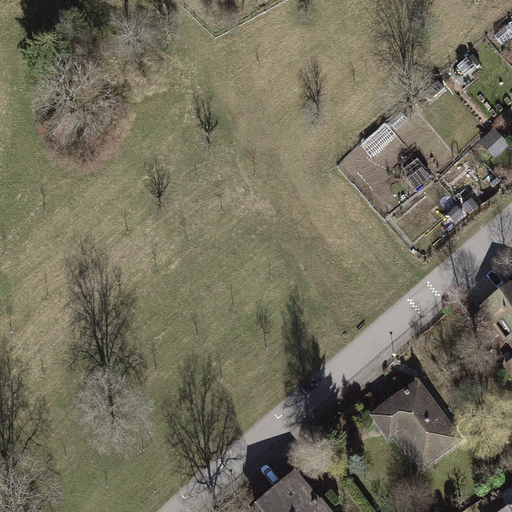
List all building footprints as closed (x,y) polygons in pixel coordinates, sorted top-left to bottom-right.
[(511,360),(511,282),(459,323),(496,373),(511,360)] [(511,360),(496,373),(511,393),(511,360)] [(468,437),(418,372),(363,415),(385,443),(392,438),(420,474),(468,437)] [(331,511),(294,469),(251,507),(255,511),(331,511)] [(511,511),(511,491),(482,511),(511,511)]
